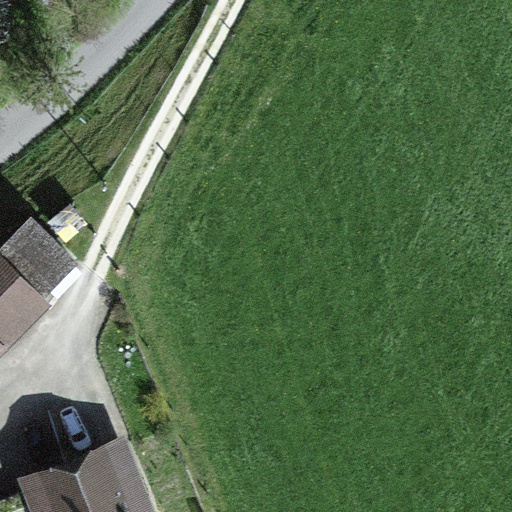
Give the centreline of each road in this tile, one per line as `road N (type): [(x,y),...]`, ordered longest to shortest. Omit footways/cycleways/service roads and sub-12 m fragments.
road 1 (track): [(54,388),(106,244),(235,0)]
road 2 (unclassified): [(0,131),(146,0)]
